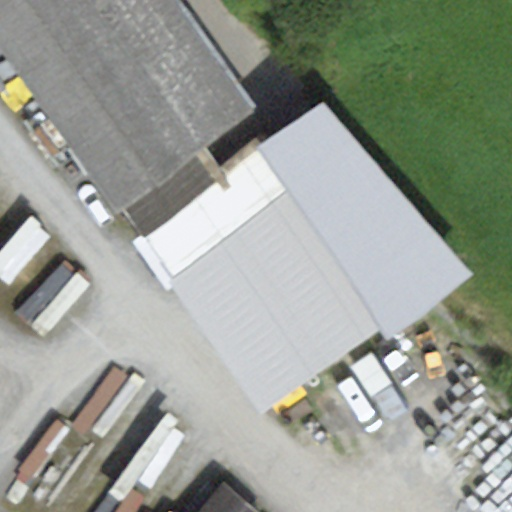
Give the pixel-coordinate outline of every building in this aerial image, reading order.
[(0,0),(0,49),(115,211),(123,205),(142,235),(269,135),(175,0),(0,0)] [(142,235),(132,242),(164,292),(171,286),(261,413),(378,328),(385,336),(473,273),(322,100),(269,135),(142,235)] [(20,301),(57,334),(100,286),(64,253),(20,301)] [(20,499),(35,511),(55,511),(93,466),(66,444),(20,499)] [(511,511),(511,452),(457,478),(473,511),(511,511)] [(256,511),(221,482),(195,511),(256,511)]
